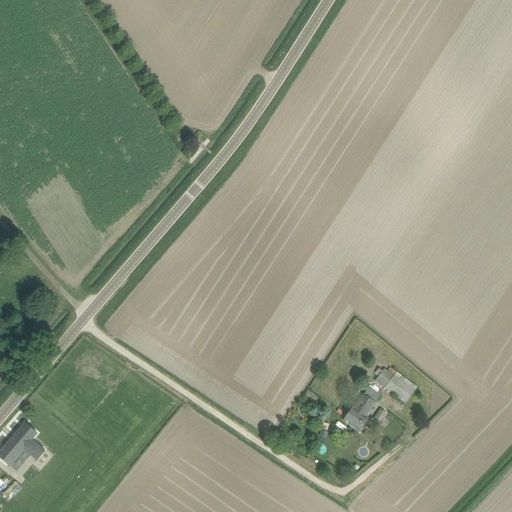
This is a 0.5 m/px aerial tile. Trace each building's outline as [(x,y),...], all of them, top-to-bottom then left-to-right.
[(417,388),(397,372),(394,376),(385,369),(376,382),(406,403),(417,388)] [(363,426),(368,419),(369,418),(366,417),(381,395),(369,386),(354,408),(353,407),(343,420),(359,431),(363,426)] [(387,414),(380,409),(373,420),(380,424),(387,414)] [(9,465),(23,449),(36,460),(45,450),(31,439),(37,433),(25,423),(0,452),(0,457),(5,462),(9,465)] [(376,443),(382,449),(387,443),(382,437),(376,443)]
